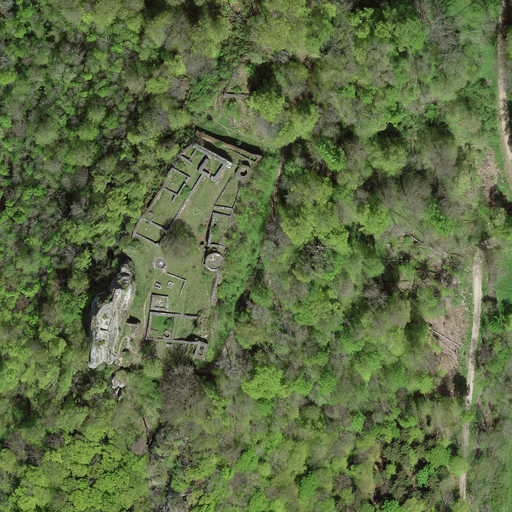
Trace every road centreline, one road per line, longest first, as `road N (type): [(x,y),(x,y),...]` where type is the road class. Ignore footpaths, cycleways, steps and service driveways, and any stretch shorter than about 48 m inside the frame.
road 1 (track): [(223,357),(267,236),(297,97),(300,0)]
road 2 (track): [(462,511),(477,252),(511,236)]
road 3 (track): [(511,159),(501,82),(505,0)]
